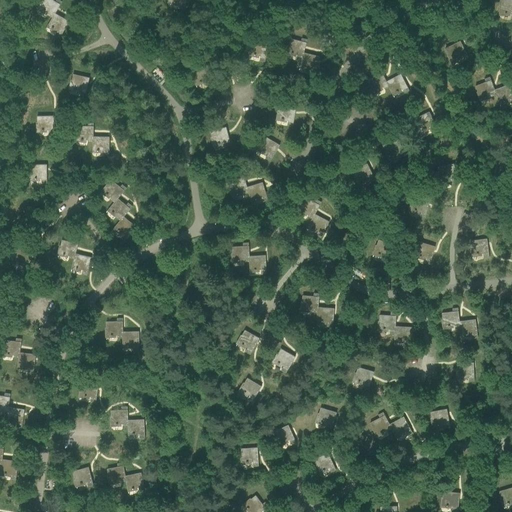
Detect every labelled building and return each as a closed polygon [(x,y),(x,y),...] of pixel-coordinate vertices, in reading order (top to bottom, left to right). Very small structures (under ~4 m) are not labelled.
[(55,14),(58,9),(62,2),(58,0),(56,0),(56,2),(52,0),(44,0),(37,12),(38,12),(40,9),(43,11),(44,12),(45,12),(49,14),(48,15),(52,18),(53,18),(55,14)] [(169,0),(168,5),(169,6),(170,2),(174,3),(175,4),(175,3),(180,4),(179,9),(184,10),(186,0),(169,0)] [(511,0),(500,0),(500,18),(501,18),(501,14),(505,14),(505,15),(506,15),(506,14),(511,14),(511,19),(511,18),(511,0)] [(53,18),(52,18),(46,29),(48,26),(52,28),(53,29),(58,31),(55,35),(60,38),(67,26),(69,22),(55,14),(53,18)] [(304,53),(305,48),(307,40),(302,39),(301,42),(290,39),(286,56),(286,57),(287,53),(291,54),(293,55),(293,54),(298,55),(297,57),(302,58),(304,53)] [(253,40),(249,58),(250,54),(254,55),(254,56),(256,56),(256,55),(261,56),(260,61),(265,62),(268,48),(269,44),(253,40)] [(460,41),(445,49),(453,65),(454,65),(452,61),(456,59),(456,60),(457,59),(457,58),(462,56),(464,60),(469,58),(462,46),(460,41)] [(302,58),(299,70),(300,67),(304,68),(306,69),(306,68),(311,69),(310,74),(315,75),(318,62),(319,57),(304,53),(302,58)] [(208,66),(192,70),(197,88),(197,87),(196,84),(200,83),(202,83),(202,82),(206,81),(208,85),(213,84),(209,70),(208,66)] [(384,89),(388,86),(389,86),(386,82),(384,77),(380,70),(375,72),(377,75),(367,80),(375,96),(376,96),(374,92),(377,90),(378,91),(379,90),(383,87),(384,89)] [(73,74),(69,92),(70,92),(71,88),(75,89),(74,90),(76,90),(76,89),(81,91),(80,95),(85,96),(88,84),(89,78),(73,74)] [(401,74),(386,82),(389,86),(388,86),(394,98),(395,98),(393,94),(396,92),(397,93),(398,92),(398,91),(402,89),(404,93),(409,91),(403,78),(401,74)] [(491,97),(496,95),(494,90),(492,85),(489,77),(485,79),(486,82),(475,86),(482,103),(481,99),(485,98),(486,98),(486,97),(491,95),(491,97)] [(510,84),(494,90),(496,95),(501,107),(499,103),(503,102),(505,102),(505,101),(509,99),(511,104),(511,103),(511,90),(511,88),(510,84)] [(280,105),(277,122),(277,123),(278,119),(282,119),(282,120),(283,120),(288,121),(287,125),(293,126),(295,113),(296,108),(280,105)] [(414,119),(422,135),(421,132),(424,130),(425,130),(426,130),(426,129),(430,127),(432,131),(437,129),(431,116),(429,112),(414,119)] [(54,116),(37,116),(38,134),(38,130),(42,130),(42,131),(44,131),(44,130),(49,130),(49,135),(54,135),(54,122),(54,116)] [(88,142),(93,142),(93,137),(94,123),(88,123),(88,126),(77,126),(77,144),(77,140),(81,140),(81,141),(83,141),(83,140),(88,140),(88,142)] [(210,132),(215,149),(214,145),(218,144),(218,145),(220,144),(224,142),(226,147),(231,145),(227,132),(226,127),(210,132)] [(93,142),(93,155),(93,151),(97,151),(97,152),(99,152),(99,151),(104,151),(104,156),(109,156),(109,137),(93,137),(93,142)] [(280,145),(266,137),(256,152),(257,153),(259,149),(262,151),(262,152),(263,153),(264,152),(268,155),(265,159),(270,161),(277,150),(280,145)] [(383,145),(390,162),(389,158),(392,156),(393,157),(394,156),(399,154),(400,158),(405,156),(400,143),(398,139),(383,145)] [(352,171),(361,187),(359,184),(363,182),(365,182),(364,181),(369,179),(371,183),(376,180),(369,168),(367,164),(352,171)] [(438,168),(442,185),(441,181),(445,180),(445,181),(447,181),(447,180),(452,179),(453,183),(458,182),(455,169),(454,164),(438,168)] [(30,165),(30,183),(31,183),(31,179),(35,179),(35,180),(37,180),(37,179),(42,179),(42,183),(47,183),(47,165),(30,165)] [(243,194),(248,192),(247,187),(245,181),(243,174),(238,176),(239,179),(228,182),(234,200),(234,199),(233,196),(237,194),(237,195),(239,195),(238,194),(243,192),(243,194)] [(118,199),(126,188),(122,185),(120,187),(112,180),(100,194),(101,195),(103,191),(106,194),(107,196),(108,195),(111,198),(110,199),(114,202),(115,203),(118,199)] [(262,183),(247,187),(248,192),(252,205),(251,201),(255,200),(257,200),(257,199),(261,198),(263,202),(268,200),(264,187),(262,183)] [(430,200),(414,196),(409,213),(410,214),(411,210),(415,211),(414,211),(416,212),(416,211),(421,212),(420,217),(425,218),(429,205),(430,200)] [(308,216),(312,219),(315,214),(318,209),(321,202),(316,200),(315,203),(305,198),(297,213),(297,214),(299,210),(303,212),(302,213),(304,213),(308,215),(308,216)] [(116,218),(120,221),(124,217),(132,206),(128,203),(126,206),(118,199),(115,203),(114,202),(106,212),(107,213),(109,210),(112,212),(112,213),(113,214),(113,213),(117,216),(116,218)] [(43,211),(27,207),(23,224),(24,225),(25,221),(28,222),(30,223),(30,222),(35,223),(34,228),(39,229),(43,211)] [(312,219),(306,230),(307,230),(308,227),(312,229),(313,230),(314,229),(318,232),(316,236),(321,238),(327,226),(329,222),(315,214),(312,219)] [(120,221),(112,231),(115,228),(118,230),(118,231),(119,232),(119,231),(123,234),(120,238),(124,242),(136,227),(124,217),(120,221)] [(75,254),(76,254),(79,241),(74,239),(73,243),(62,240),(58,258),(59,254),(63,255),(65,256),(65,255),(70,256),(69,258),(74,259),(75,254)] [(487,239),(470,241),(473,259),(473,255),(477,254),(477,255),(478,255),(478,254),(483,254),(484,258),(489,257),(488,244),(487,239)] [(379,240),(373,257),(375,253),(378,255),(380,256),(380,255),(385,257),(383,261),(388,263),(392,250),(394,245),(379,240)] [(419,242),(414,259),(416,255),(419,257),(421,258),(421,257),(426,259),(424,263),(430,265),(434,251),(435,247),(419,242)] [(244,262),(249,262),(249,256),(249,251),(249,243),(243,243),(243,246),(232,247),(233,265),(234,265),(234,261),(238,261),(238,262),(239,261),(244,260),(244,262)] [(23,269),(29,270),(33,252),(17,248),(13,266),(14,262),(18,263),(19,264),(20,263),(24,264),(23,269)] [(74,259),(71,271),(72,271),(72,268),(76,268),(76,269),(78,269),(83,270),(82,274),(87,276),(91,258),(76,254),(75,254),(74,259)] [(249,262),(250,275),(250,274),(250,270),(254,270),(254,271),(256,271),(256,270),(261,270),(261,274),(267,274),(266,261),(266,255),(249,256),(249,262)] [(312,312),(317,312),(318,312),(318,307),(319,302),(319,294),(314,293),(314,297),(303,296),(301,314),(302,314),(302,310),(306,310),(306,311),(308,311),(308,310),(312,311),(312,312)] [(318,312),(317,312),(316,325),(317,325),(317,321),(321,322),(323,322),(328,322),(327,327),(333,327),(334,314),(334,309),(318,307),(318,312)] [(455,327),(460,327),(459,322),(460,322),(459,316),(458,308),(453,309),(453,312),(442,313),(444,331),(445,331),(444,327),(448,327),(450,327),(450,326),(455,326),(455,327)] [(396,321),(396,313),(391,313),(391,316),(380,315),(379,333),(379,329),(383,329),(383,330),(385,330),(385,329),(390,330),(390,331),(395,332),(395,326),(396,321)] [(117,337),(122,337),(123,337),(123,332),(123,318),(117,318),(117,322),(106,322),(106,340),(107,340),(107,336),(111,336),(113,336),(117,336),(117,337)] [(476,320),(460,322),(459,322),(460,327),(461,340),(462,339),(461,336),(465,335),(465,336),(467,335),(472,334),(472,339),(478,338),(476,324),(476,320)] [(395,332),(394,345),(395,341),(399,341),(400,341),(405,341),(405,346),(410,346),(411,332),(411,327),(395,326),(395,332)] [(259,338),(245,330),(236,346),(237,346),(238,343),(242,345),(243,346),(244,346),(248,348),(246,352),(250,355),(257,343),(259,338)] [(123,337),(122,337),(123,350),(123,346),(127,346),(127,347),(129,346),(134,346),(134,350),(139,350),(139,332),(123,332),(123,337)] [(20,353),(22,339),(16,338),(16,342),(5,340),(2,358),(3,358),(3,354),(7,355),(9,356),(9,355),(14,355),(14,357),(19,358),(20,353)] [(295,357),(281,349),(272,365),(274,361),(278,363),(278,364),(279,365),(279,364),(284,366),(281,371),(286,373),(293,361),(295,357)] [(19,358),(17,370),(18,370),(18,367),(22,367),(22,368),(24,368),(24,367),(29,368),(28,373),(33,373),(36,355),(20,353),(19,358)] [(474,363),(457,363),(458,381),(458,377),(462,377),(462,378),(464,378),(464,377),(469,377),(469,381),(474,381),(474,367),(474,363)] [(358,367),(353,384),(353,385),(354,381),(358,382),(358,383),(360,383),(360,382),(364,384),(363,388),(368,390),(372,377),(374,372),(358,367)] [(247,378),(238,394),(239,394),(241,390),(244,392),(244,393),(245,394),(245,393),(250,396),(247,400),(252,403),(259,391),(262,387),(247,378)] [(82,382),(80,400),(81,396),(85,396),(85,397),(86,397),(91,397),(90,402),(96,403),(98,384),(82,382)] [(0,395),(0,409),(3,410),(2,412),(7,413),(8,413),(8,407),(9,407),(10,394),(5,393),(5,396),(0,395)] [(8,413),(7,413),(6,425),(7,421),(11,422),(10,423),(12,423),(12,422),(17,423),(16,427),(22,428),(24,410),(9,407),(8,407),(8,413)] [(123,426),(128,425),(128,420),(127,407),(122,407),(122,410),(111,411),(112,429),(112,425),(116,425),(118,425),(118,424),(123,424),(123,426)] [(321,408),(315,425),(316,425),(317,421),(321,422),(321,423),(322,424),(323,423),(327,424),(326,429),(331,431),(337,413),(321,408)] [(431,412),(434,430),(433,426),(437,425),(438,426),(439,425),(444,424),(445,429),(450,428),(447,409),(431,412)] [(387,432),(392,429),(389,424),(390,424),(383,412),(378,415),(380,418),(370,423),(379,439),(377,435),(381,433),(381,434),(383,433),(382,432),(386,430),(387,432)] [(404,417),(390,424),(389,424),(392,429),(398,440),(396,437),(400,435),(402,435),(401,434),(406,432),(408,436),(413,433),(404,417)] [(144,420),(128,420),(128,425),(128,438),(129,438),(129,434),(133,434),(133,435),(134,435),(134,434),(139,434),(140,438),(145,438),(144,420)] [(288,425),(273,432),(281,448),(279,445),(283,443),(283,444),(285,443),(285,442),(289,440),(291,444),(296,442),(288,425)] [(241,449),(242,467),(243,467),(242,463),(246,463),(248,463),(248,462),(253,462),(253,467),(259,466),(258,448),(241,449)] [(313,460),(321,477),(321,476),(319,473),(323,471),(323,472),(325,471),(325,470),(329,468),(331,472),(336,470),(328,453),(313,460)] [(18,461),(2,460),(1,465),(0,474),(0,477),(1,474),(5,474),(4,475),(6,475),(6,474),(11,475),(11,479),(16,480),(18,461)] [(125,476),(123,463),(117,464),(118,467),(107,469),(111,487),(110,483),(114,482),(114,483),(116,482),(121,481),(121,482),(126,481),(125,476)] [(88,467),(72,472),(77,489),(78,489),(77,485),(80,484),(81,485),(82,484),(87,482),(88,487),(93,485),(88,467)] [(141,473),(125,476),(126,481),(129,494),(128,490),(132,489),(132,490),(134,489),(139,488),(140,492),(145,491),(141,473)] [(511,487),(499,492),(504,509),(505,509),(504,505),(507,504),(508,504),(509,504),(509,503),(511,502),(511,487)] [(443,491),(441,509),(442,509),(442,505),(446,506),(446,507),(448,507),(448,506),(453,507),(452,511),(458,511),(460,493),(443,491)] [(261,511),(268,507),(265,502),(262,504),(256,496),(241,507),(242,507),(245,504),(247,508),(248,509),(250,511),(261,511)]
